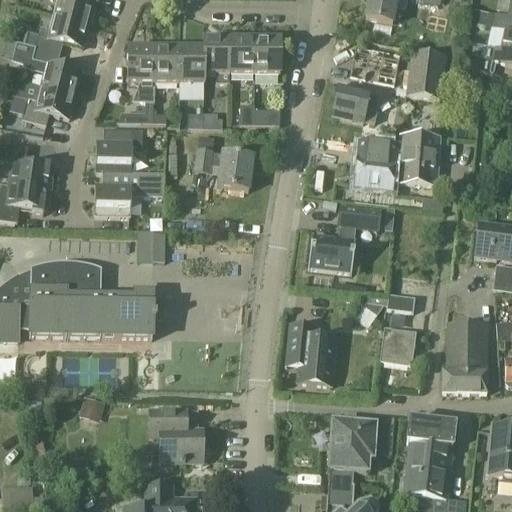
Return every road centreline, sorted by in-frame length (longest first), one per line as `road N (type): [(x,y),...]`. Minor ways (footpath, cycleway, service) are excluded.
road 1 (unclassified): [(256,402),(322,15)]
road 2 (residential): [(69,222),(74,156),(133,0)]
road 3 (residential): [(425,411),(449,198)]
road 4 (residential): [(256,402),(425,411)]
road 5 (residential): [(177,0),(204,10),(322,15)]
